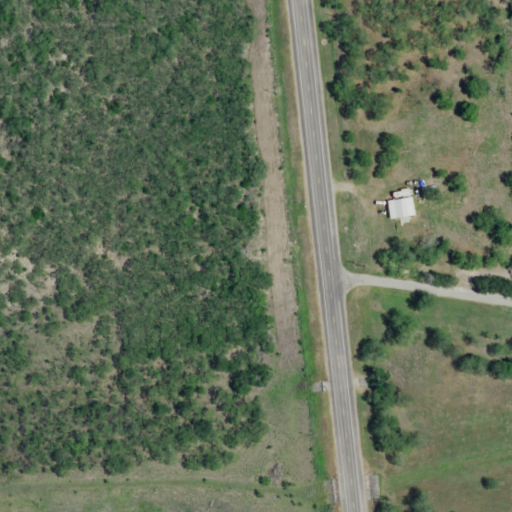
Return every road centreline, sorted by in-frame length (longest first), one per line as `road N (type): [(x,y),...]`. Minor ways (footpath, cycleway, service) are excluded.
road 1 (secondary): [(354,511),(295,0)]
road 2 (residential): [(511,300),(330,274)]
